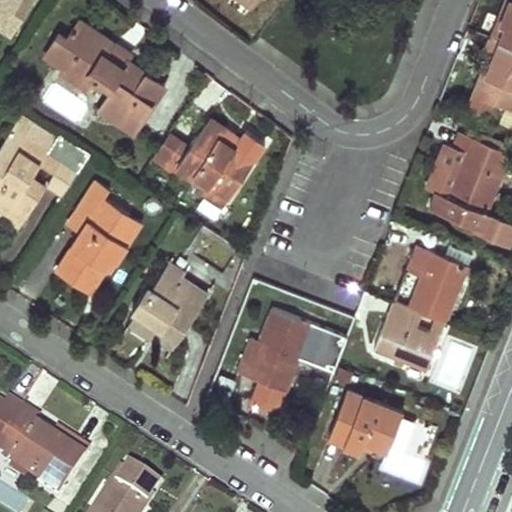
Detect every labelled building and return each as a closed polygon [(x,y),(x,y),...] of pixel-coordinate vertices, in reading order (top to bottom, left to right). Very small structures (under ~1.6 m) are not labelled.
[(0,0),(0,20),(11,28),(28,0),(0,0)] [(511,0),(494,0),(491,10),(483,33),(486,34),(511,44),(511,0)] [(93,27),(76,18),(66,36),(55,30),(43,50),(62,61),(60,66),(89,83),(96,73),(113,83),(100,105),(136,126),(164,78),(152,71),(125,55),(129,49),(93,27)] [(511,44),(486,34),(475,63),(464,93),(511,110),(511,44)] [(222,119),(206,108),(185,141),(168,130),(153,154),(173,167),(176,162),(209,182),(204,190),(223,202),(255,152),(237,141),(242,131),(222,119)] [(21,111),(0,144),(0,208),(21,222),(45,184),(62,194),(80,166),(47,146),(56,132),(21,111)] [(511,223),(511,152),(451,130),(446,144),(441,142),(432,168),(424,188),(430,190),(423,208),(471,226),(470,230),(505,243),(511,223)] [(110,187),(96,177),(68,221),(80,228),(56,266),(73,276),(90,288),(112,254),(116,257),(141,219),(104,195),(110,187)] [(467,251),(445,242),(441,253),(410,241),(405,257),(401,267),(415,272),(404,300),(423,307),(435,312),(443,314),(467,251)] [(182,264),(167,255),(151,281),(146,278),(131,302),(135,305),(127,319),(136,324),(169,345),(205,285),(179,269),(182,264)] [(423,307),(404,300),(390,295),(379,325),(373,344),(427,365),(446,315),(443,314),(435,312),(430,326),(418,321),(423,307)] [(313,317),(270,301),(258,332),(250,330),(240,357),(253,362),(249,373),(258,377),(253,391),(263,394),(277,399),(282,385),(287,387),(313,317)] [(402,404),(345,382),(326,431),(342,437),(359,444),(361,440),(371,444),(372,441),(386,446),(402,404)] [(0,429),(12,411),(0,403),(0,429)] [(12,411),(0,429),(0,461),(3,464),(0,467),(0,468),(47,500),(77,455),(45,433),(40,440),(32,435),(25,430),(29,423),(12,411)] [(391,440),(404,445),(414,419),(400,413),(391,440)] [(140,471),(122,460),(87,511),(134,511),(155,481),(140,471)]
